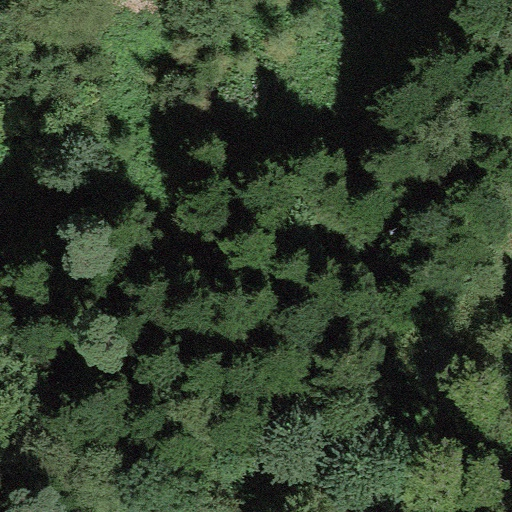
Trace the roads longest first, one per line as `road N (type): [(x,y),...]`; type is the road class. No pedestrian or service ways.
road 1 (track): [(511,305),(356,511)]
road 2 (track): [(358,511),(511,392)]
